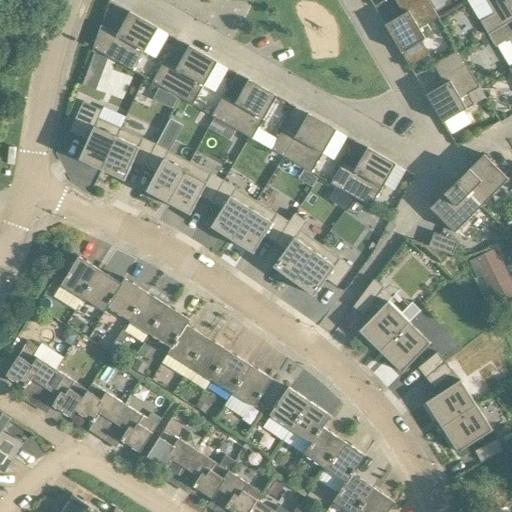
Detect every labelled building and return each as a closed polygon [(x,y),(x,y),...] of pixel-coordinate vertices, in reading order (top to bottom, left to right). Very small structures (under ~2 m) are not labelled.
[(427,25),(439,18),(435,12),(431,5),(427,0),(394,0),(403,15),(385,26),(402,54),(433,36),(427,25)] [(435,12),(445,6),(441,0),(438,0),(431,5),(435,12)] [(511,0),(486,0),(495,14),(481,22),(488,35),(511,20),(511,0)] [(158,29),(130,13),(117,36),(101,27),(93,49),(133,72),(158,29)] [(511,20),(488,35),(496,48),(510,39),(511,43),(511,20)] [(487,36),(480,40),(484,49),(492,44),(487,36)] [(218,63),(189,47),(177,70),(164,62),(152,83),(193,106),(218,63)] [(468,95),(480,88),(458,52),(434,66),(445,85),(426,96),(443,124),(474,105),(468,95)] [(94,54),(90,65),(104,69),(108,59),(94,54)] [(277,97),(249,81),(236,103),(224,96),(212,117),(252,140),(277,97)] [(88,141),(79,161),(102,171),(121,129),(98,119),(101,111),(83,103),(70,133),(88,141)] [(204,113),(212,117),(212,116),(216,109),(213,108),(206,109),(204,113)] [(337,131),(308,115),(295,137),(283,130),(271,151),(312,174),(337,131)] [(171,145),(184,124),(173,118),(161,140),(171,145)] [(218,136),(225,124),(214,118),(208,130),(218,136)] [(121,129),(102,171),(125,181),(133,162),(145,168),(152,154),(156,145),(144,139),(121,129)] [(396,165),(368,149),(355,171),(342,164),(331,185),(371,208),(396,165)] [(463,158),(468,165),(481,157),(477,150),(463,158)] [(168,204),(185,172),(163,160),(152,154),(145,168),(141,176),(152,182),(146,192),(168,204)] [(457,182),(482,207),(508,180),(484,156),(457,182)] [(303,171),(298,180),(305,184),(310,175),(303,171)] [(220,190),(185,172),(168,204),(190,216),(196,205),(207,212),(220,190)] [(482,207),(457,182),(430,209),(455,234),(482,207)] [(232,241),(251,210),(230,197),(220,190),(207,212),(217,218),(211,228),(232,241)] [(273,223),(251,210),(232,241),(253,254),(259,244),(270,251),(284,231),(273,223)] [(273,268),(293,282),(315,253),(295,238),(300,230),(290,223),(284,231),(270,251),(280,258),(273,268)] [(457,242),(434,234),(429,248),(452,256),(457,242)] [(492,252),(470,263),(475,273),(481,270),(497,303),(511,296),(511,285),(511,283),(508,284),(492,252)] [(331,295),(346,276),(335,268),(315,253),(293,282),(314,297),(321,288),(331,295)] [(83,300),(102,272),(80,258),(62,286),(83,300)] [(122,285),(102,272),(83,300),(105,314),(109,308),(122,285)] [(122,285),(109,308),(129,321),(148,293),(126,279),(122,285)] [(384,288),(374,280),(353,308),(363,316),(384,288)] [(148,293),(129,321),(150,335),(169,307),(148,293)] [(388,303),(359,332),(380,353),(409,323),(388,303)] [(169,307),(150,335),(171,348),(187,325),(190,320),(169,307)] [(409,323),(380,353),(402,374),(430,344),(409,323)] [(209,339),(187,325),(171,348),(168,352),(191,367),(209,339)] [(122,348),(129,338),(123,333),(116,344),(122,348)] [(209,339),(191,367),(212,381),(230,353),(209,339)] [(45,388),(57,371),(33,356),(38,348),(29,342),(7,376),(26,389),(32,380),(45,388)] [(230,353),(212,381),(234,395),(252,367),(230,353)] [(426,379),(445,363),(437,353),(418,369),(426,379)] [(137,360),(132,368),(141,374),(146,366),(137,360)] [(445,363),(426,379),(434,388),(453,373),(445,363)] [(252,367),(234,395),(255,408),(273,380),(252,367)] [(88,391),(57,371),(45,388),(59,397),(54,406),(73,418),(77,412),(88,391)] [(460,381),(425,404),(442,429),(476,406),(460,381)] [(88,391),(77,412),(95,423),(101,414),(114,423),(125,405),(93,384),(88,391)] [(291,430),(310,402),(289,388),(270,416),(291,430)] [(198,401),(194,407),(205,414),(209,408),(198,401)] [(310,402),(291,430),(312,444),(324,428),(332,416),(310,402)] [(114,423),(127,432),(122,441),(141,453),(162,419),(152,413),(148,419),(125,405),(114,423)] [(476,406),(442,429),(458,454),(492,431),(476,406)] [(0,451),(13,460),(23,445),(10,437),(7,441),(0,437),(11,419),(0,412),(0,451)] [(324,428),(312,444),(304,455),(326,469),(345,441),(324,428)] [(186,469),(197,451),(165,430),(148,457),(167,470),(172,461),(186,469)] [(497,440),(475,452),(481,463),(503,452),(497,440)] [(365,455),(345,441),(326,469),(346,483),(334,501),(335,501),(365,455)] [(0,470),(4,474),(13,460),(0,451),(0,470)] [(197,451),(186,469),(200,478),(194,487),(213,499),(219,490),(230,472),(233,467),(223,461),(220,466),(197,451)] [(365,455),(335,501),(350,511),(357,511),(374,488),(354,474),(366,456),(365,455)] [(250,511),(258,501),(263,493),(230,472),(219,490),(232,499),(226,508),(233,511),(250,511)] [(374,488),(357,511),(387,511),(394,502),(374,488)] [(64,511),(99,511),(74,496),(64,511)] [(274,511),(258,501),(250,511),(307,511),(300,507),(296,511),(274,511)] [(394,502),(387,511),(388,511),(395,502),(394,502)]
